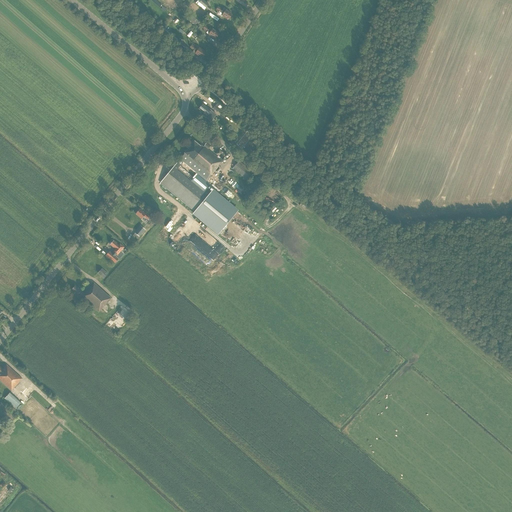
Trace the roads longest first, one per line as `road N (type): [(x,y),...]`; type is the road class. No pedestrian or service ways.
road 1 (tertiary): [(0,341),(182,111),(184,94)]
road 2 (tertiary): [(184,94),(70,0)]
road 3 (tertiary): [(184,94),(203,84),(263,0)]
